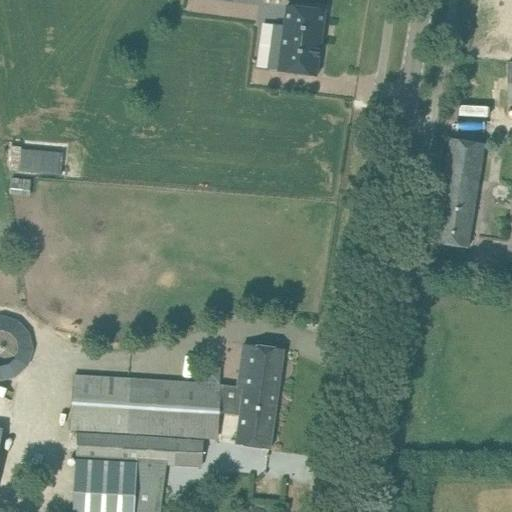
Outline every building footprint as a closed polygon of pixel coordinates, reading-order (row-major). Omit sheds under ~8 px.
[(278,71),(278,72),(316,77),(325,11),(287,6),(285,26),(273,24),(267,70),(278,71)] [(450,139),(434,243),(467,249),(484,145),(450,139)] [(12,172),(64,173),(65,149),(13,147),(12,172)] [(31,180),(12,178),(11,194),(30,196),(31,180)] [(38,330),(0,317),(0,376),(20,383),(38,330)] [(73,377),(70,428),(217,438),(219,412),(241,415),(237,445),(269,449),(282,351),(242,345),(236,387),(220,386),(73,377)] [(204,440),(77,433),(73,511),(159,511),(166,464),(202,465),(203,445),(204,440)]
